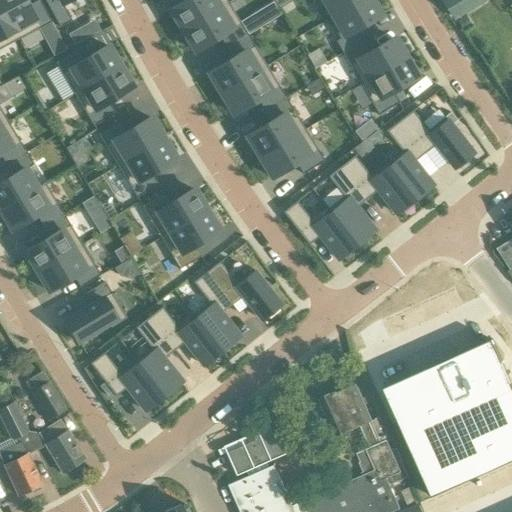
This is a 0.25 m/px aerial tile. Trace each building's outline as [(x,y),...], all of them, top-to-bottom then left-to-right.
[(23,0),(0,0),(0,5),(18,39),(39,28),(51,22),(38,0),(27,6),(23,0)] [(44,0),(59,27),(71,21),(62,4),(68,0),(44,0)] [(186,0),(170,10),(182,31),(228,3),(226,0),(186,0)] [(310,0),(312,3),(317,0),(323,0),(333,17),(361,0),(310,0)] [(361,0),(333,17),(329,19),(340,39),(334,42),(341,54),(363,41),(356,29),(381,15),(372,0),(361,0)] [(446,0),(458,19),(489,0),(446,0)] [(228,3),(182,31),(194,51),(219,36),(226,48),(247,34),(228,3)] [(0,5),(0,49),(18,39),(0,5)] [(233,59),(208,74),(221,94),(266,66),(247,34),(226,48),(233,59)] [(363,41),(341,54),(359,84),(406,57),(394,38),(369,52),(363,41)] [(77,50),(55,63),(74,94),(120,67),(108,46),(85,60),(83,61),(77,50)] [(406,57),(359,84),(377,115),(399,103),(392,91),(417,77),(406,57)] [(266,66),(221,94),(233,114),(257,100),(264,111),(286,98),(266,66)] [(120,67),(74,94),(91,122),(113,109),(108,101),(132,87),(120,67)] [(271,122),(247,137),(259,157),(305,129),(286,98),(264,111),(271,122)] [(414,113),(401,124),(425,153),(436,145),(454,168),(472,153),(444,117),(428,130),(414,113)] [(120,121),(98,134),(102,141),(117,166),(163,138),(151,118),(126,133),(120,121)] [(8,122),(0,126),(0,155),(6,165),(26,153),(8,122)] [(388,147),(379,155),(414,199),(432,185),(413,162),(425,153),(401,124),(388,134),(394,142),(391,145),(388,147)] [(305,129),(259,157),(271,178),(296,163),(302,174),(324,161),(305,129)] [(163,138),(117,166),(129,186),(136,197),(157,185),(151,173),(175,158),(163,138)] [(354,155),(341,166),(367,199),(378,190),(396,213),(414,199),(379,155),(376,151),(360,163),(354,155)] [(13,176),(0,183),(0,210),(45,183),(44,182),(36,187),(25,169),(33,164),(26,153),(6,165),(13,176)] [(343,196),(327,209),(356,245),(374,231),(355,208),(367,199),(341,166),(328,176),(343,196)] [(45,183),(0,210),(11,230),(36,215),(43,226),(63,214),(45,183)] [(162,193),(141,206),(160,238),(206,210),(194,189),(169,204),(162,193)] [(296,201),(282,212),(308,245),(320,235),(338,259),(356,245),(327,209),(326,209),(329,213),(315,225),(296,201)] [(206,210),(160,238),(179,269),(200,256),(194,245),(218,230),(206,210)] [(50,238),(25,252),(37,272),(82,245),(63,214),(43,226),(50,238)] [(511,223),(511,224),(511,239),(498,249),(511,270),(511,268),(511,223)] [(230,232),(239,256),(261,248),(251,224),(230,232)] [(82,245),(37,272),(48,291),(73,276),(80,288),(100,275),(82,245)] [(219,262),(206,272),(232,304),(243,295),(261,319),(279,305),(251,269),(235,282),(219,262)] [(206,272),(192,282),(208,303),(193,315),(221,350),(238,336),(220,313),(232,304),(206,272)] [(91,305),(65,321),(78,342),(108,324),(111,328),(126,319),(105,282),(84,294),(91,305)] [(457,297),(449,287),(424,307),(403,282),(396,288),(424,323),(457,297)] [(161,307),(148,317),(174,350),(185,341),(203,364),(221,350),(193,315),(192,315),(195,319),(180,331),(161,307)] [(148,317),(135,328),(150,348),(135,360),(163,396),(181,383),(163,360),(162,359),(174,350),(148,317)] [(511,463),(511,384),(494,341),(383,388),(430,498),(511,463)] [(103,353),(89,364),(115,396),(127,387),(145,411),(163,396),(135,360),(119,373),(103,353)] [(41,372),(25,383),(48,420),(65,410),(41,372)] [(106,396),(111,392),(104,382),(99,386),(106,396)] [(320,406),(317,408),(322,418),(325,416),(334,438),(358,427),(368,449),(385,441),(389,440),(379,418),(370,423),(354,387),(336,395),(335,393),(318,400),(320,406)] [(35,450),(27,433),(12,403),(0,409),(0,422),(9,442),(12,441),(14,446),(0,452),(0,459),(17,495),(21,494),(23,495),(28,492),(29,490),(40,484),(26,455),(35,450)] [(66,431),(65,432),(59,420),(36,434),(27,433),(35,450),(44,445),(61,473),(64,471),(67,471),(72,468),(72,466),(83,459),(66,431)] [(276,424),(224,447),(237,477),(247,472),(249,477),(228,486),(239,511),(421,511),(418,504),(400,511),(394,511),(399,510),(388,485),(405,477),(398,460),(400,459),(395,449),(389,452),(385,441),(368,449),(357,454),(362,465),(365,472),(361,474),(362,478),(292,509),(274,466),(268,468),(266,464),(289,454),(276,424)]
